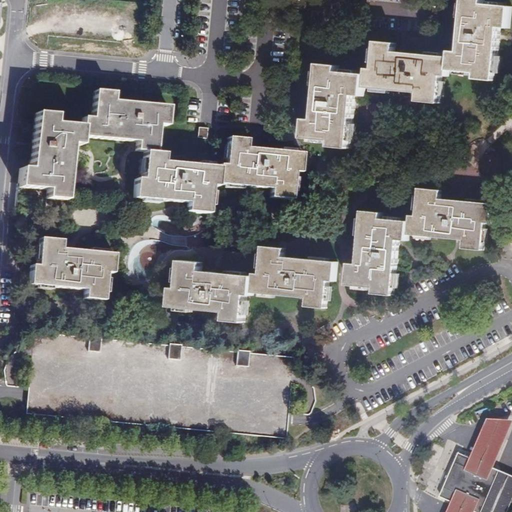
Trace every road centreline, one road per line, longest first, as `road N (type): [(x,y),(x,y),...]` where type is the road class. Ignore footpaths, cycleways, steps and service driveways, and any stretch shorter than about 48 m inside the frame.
road 1 (tertiary): [(325,455),(260,466),(107,463)]
road 2 (tertiary): [(107,463),(251,488),(303,511)]
road 3 (residential): [(163,69),(12,58)]
road 4 (tertiary): [(492,372),(405,417),(370,449)]
road 5 (tertiary): [(394,472),(413,440),(492,372)]
